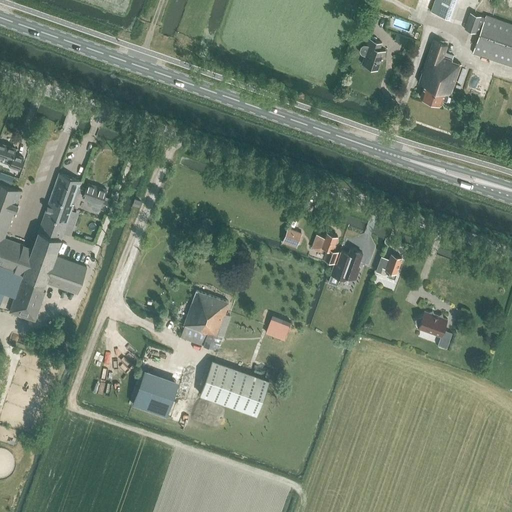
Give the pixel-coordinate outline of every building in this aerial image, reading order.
[(457,0),(434,0),(431,11),(451,18),(457,0)] [(474,53),(511,66),(511,23),(486,14),(485,17),(470,12),(465,29),(477,33),(480,24),(483,25),(474,53)] [(362,55),(365,56),(363,63),(378,69),(381,59),(383,59),(386,51),(381,49),(383,43),(369,38),(367,45),(366,44),(362,45),(360,51),(362,55)] [(453,60),(455,55),(446,52),(448,45),(434,40),(419,83),(425,85),(421,96),(442,104),(446,91),(452,93),(462,64),(453,60)] [(9,167),(20,170),(24,157),(15,154),(17,148),(0,142),(0,156),(11,161),(9,167)] [(61,239),(64,231),(74,203),(77,194),(78,192),(84,194),(83,197),(90,199),(88,204),(91,205),(92,208),(93,209),(96,210),(98,210),(100,208),(106,210),(110,198),(104,196),(107,189),(99,187),(98,188),(88,184),(86,188),(80,186),(82,180),(59,172),(42,221),(38,231),(61,239)] [(5,238),(0,235),(0,231),(1,230),(4,221),(10,224),(14,211),(16,211),(18,204),(17,204),(21,191),(0,183),(0,304),(5,291),(16,294),(33,247),(5,238)] [(75,210),(81,212),(84,202),(78,200),(75,210)] [(284,240),(297,244),(302,232),(288,227),(284,240)] [(55,255),(59,246),(61,239),(38,231),(33,247),(16,294),(14,298),(10,312),(35,321),(45,291),(43,291),(46,282),(77,293),(87,266),(55,255)] [(312,248),(320,251),(322,246),(328,248),(325,257),(335,261),(339,251),(334,249),(336,244),(335,244),(338,236),(333,234),(333,233),(329,232),(328,232),(327,232),(325,238),(317,235),(312,248)] [(363,253),(358,251),(357,249),(354,247),(352,249),(351,248),(349,253),(341,251),(338,263),(335,264),(332,274),(343,278),(345,278),(346,277),(347,277),(348,275),(352,277),(354,277),(356,277),(357,276),(358,275),(359,274),(361,268),(358,267),(363,253)] [(389,276),(395,279),(402,258),(391,254),(390,259),(382,257),(377,272),(381,274),(383,268),(392,271),(391,274),(390,273),(389,276)] [(189,340),(213,348),(214,346),(219,347),(221,342),(224,333),(225,334),(229,323),(222,321),(229,301),(197,290),(184,325),(185,326),(181,337),(189,340)] [(438,345),(447,348),(453,333),(444,330),(448,319),(444,317),(442,313),(439,315),(434,313),(433,310),(429,312),(425,311),(423,316),(415,320),(418,328),(441,336),(438,345)] [(267,332),(284,339),(289,326),(272,319),(267,332)] [(200,394),(257,414),(269,380),(232,367),(214,361),(212,360),(200,394)] [(178,383),(143,371),(132,403),(167,415),(178,383)]
